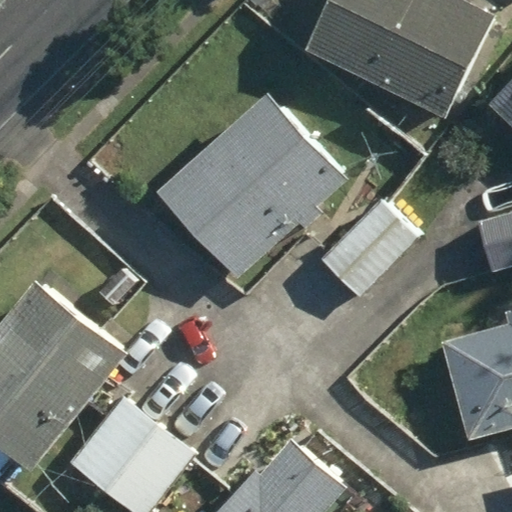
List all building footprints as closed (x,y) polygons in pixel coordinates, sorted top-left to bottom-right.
[(325,0),(305,44),(444,113),(494,12),(470,0),(325,0)] [(511,76),(489,101),(511,123),(511,76)] [(158,185),(238,275),(299,221),(305,227),(323,212),(318,206),(346,181),(266,91),(158,185)] [(324,256),(361,292),(417,234),(379,198),(324,256)] [(511,212),(479,222),(490,268),(511,262),(511,212)] [(0,317),(0,443),(31,469),(126,352),(32,278),(0,317)] [(441,341),(468,439),(511,426),(511,308),(503,311),(507,323),(441,341)] [(70,460),(135,511),(150,511),(197,452),(123,393),(70,460)] [(324,511),(346,487),(290,439),(258,475),(253,472),(218,511),(324,511)]
